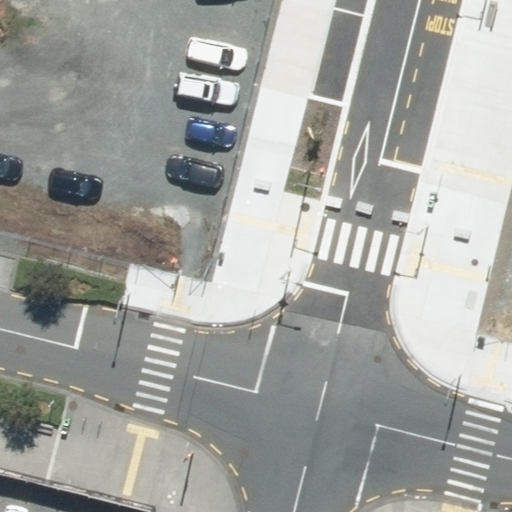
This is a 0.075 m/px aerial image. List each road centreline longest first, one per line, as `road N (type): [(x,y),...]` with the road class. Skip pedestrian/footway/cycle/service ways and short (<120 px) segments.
road 1 (residential): [(319,411),(414,0)]
road 2 (unclassified): [(319,411),(0,333)]
road 3 (unclassified): [(511,456),(319,411)]
